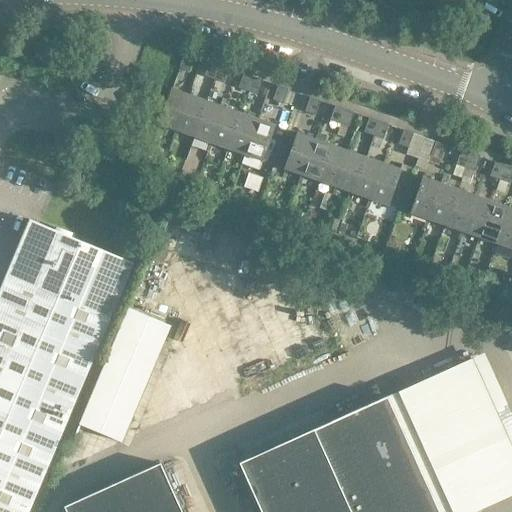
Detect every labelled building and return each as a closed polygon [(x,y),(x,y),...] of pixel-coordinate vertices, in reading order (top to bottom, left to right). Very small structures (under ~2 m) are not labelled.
[(188,71),(193,58),(183,54),(179,68),(188,71)] [(204,76),(214,80),(219,67),(208,63),(204,76)] [(371,64),(368,75),(387,80),(390,70),(371,64)] [(219,67),(214,80),(223,83),(227,70),(219,67)] [(238,88),(248,92),(253,79),(242,75),(238,88)] [(261,82),(253,79),(248,92),(257,95),(261,82)] [(282,104),(286,90),(277,87),(272,101),(282,104)] [(159,126),(177,132),(190,95),(172,89),(159,126)] [(177,132),(194,138),(207,101),(190,95),(177,132)] [(314,115),(319,102),(309,98),(304,112),(314,115)] [(194,138),(211,144),(224,107),(207,101),(194,138)] [(211,144),(227,150),(241,113),(224,107),(211,144)] [(340,125),(345,111),(334,107),(329,121),(340,125)] [(345,111),(340,125),(349,127),(353,113),(345,111)] [(227,150),(245,156),(258,119),(241,113),(227,150)] [(242,165),(260,171),(276,125),(258,119),(245,156),(242,165)] [(363,133),(375,137),(380,123),(368,119),(363,133)] [(387,125),(380,123),(375,137),(382,139),(387,125)] [(407,148),(413,134),(403,131),(398,145),(407,148)] [(285,170),(303,176),(316,140),(298,134),(285,170)] [(438,166),(444,146),(423,139),(415,167),(425,170),(428,162),(438,166)] [(303,176),(320,182),(333,146),(316,140),(303,176)] [(333,146),(320,182),(337,188),(350,152),(333,146)] [(466,169),(471,155),(460,151),(455,165),(466,169)] [(337,188),(354,194),(367,158),(350,152),(337,188)] [(471,155),(466,169),(474,172),(479,158),(471,155)] [(354,194),(371,200),(384,164),(367,158),(354,194)] [(494,163),(489,177),(499,181),(504,167),(494,163)] [(402,170),(384,164),(371,200),(389,207),(396,185),(402,170)] [(511,169),(504,167),(499,181),(508,184),(511,173),(511,169)] [(411,173),(402,170),(396,185),(406,188),(411,173)] [(411,214),(429,220),(441,184),(424,178),(411,214)] [(429,220),(445,226),(458,190),(441,184),(429,220)] [(475,196),(458,190),(445,226),(462,232),(475,196)] [(462,232),(479,238),(492,202),(475,196),(462,232)] [(337,202),(332,217),(341,220),(347,205),(337,202)] [(479,238),(496,244),(508,208),(492,202),(479,238)] [(511,209),(508,208),(496,244),(511,249),(511,209)] [(0,511),(27,511),(130,263),(27,220),(0,285),(0,511)] [(238,461),(260,511),(447,511),(511,482),(511,445),(471,356),(238,461)] [(179,511),(158,466),(62,509),(63,511),(179,511)]
